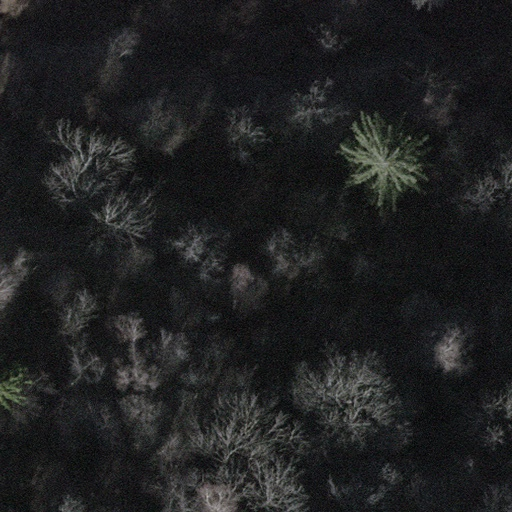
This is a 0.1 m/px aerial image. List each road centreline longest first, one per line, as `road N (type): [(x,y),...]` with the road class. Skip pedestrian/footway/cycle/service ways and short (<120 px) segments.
road 1 (motorway): [(0,234),(511,214)]
road 2 (motorway): [(511,4),(0,16)]
